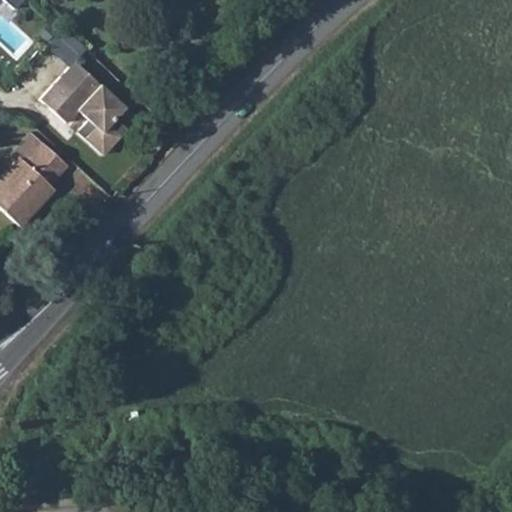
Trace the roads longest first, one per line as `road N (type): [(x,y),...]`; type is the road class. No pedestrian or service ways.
road 1 (secondary): [(0,349),(53,305),(350,0)]
road 2 (track): [(39,511),(229,511)]
